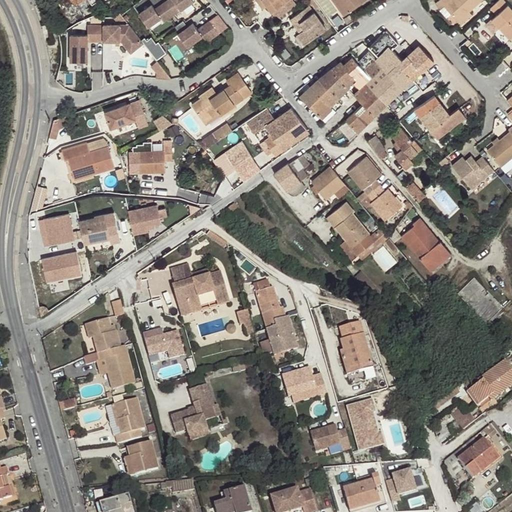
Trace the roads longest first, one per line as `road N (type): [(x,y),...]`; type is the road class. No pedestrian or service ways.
road 1 (unknown): [(434,459),(406,384),(370,325),(343,300),(298,287)]
road 2 (residential): [(31,104),(139,83),(183,86),(248,43)]
road 3 (tertiary): [(31,104),(12,204),(9,277),(20,320)]
road 4 (residential): [(205,217),(40,329),(23,331)]
road 5 (tertiary): [(23,331),(71,511)]
road 6 (residential): [(406,0),(489,94),(488,127),(475,138)]
road 7 (residential): [(384,14),(418,36),(451,75),(402,114)]
road 8 (residential): [(317,134),(205,217)]
road 9 (unknown): [(167,401),(151,383),(123,273)]
road 10 (residential): [(284,86),(384,14)]
road 11 (residential): [(483,416),(433,452),(447,511)]
